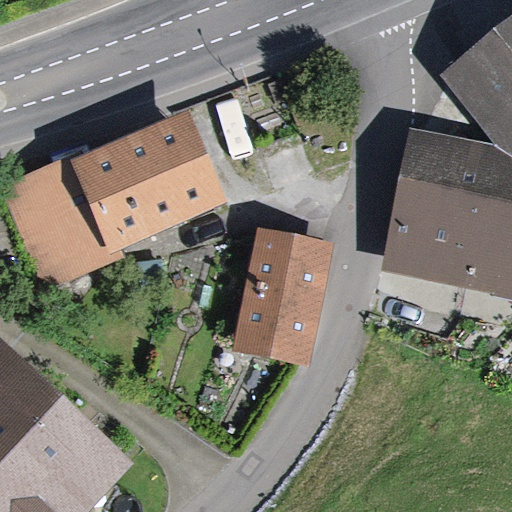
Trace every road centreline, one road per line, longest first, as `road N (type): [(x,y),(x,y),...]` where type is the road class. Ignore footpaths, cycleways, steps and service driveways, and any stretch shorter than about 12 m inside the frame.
road 1 (residential): [(210,511),(294,398),(348,289),(368,221),(384,107),(379,35),(366,0)]
road 2 (primary): [(277,0),(0,99)]
